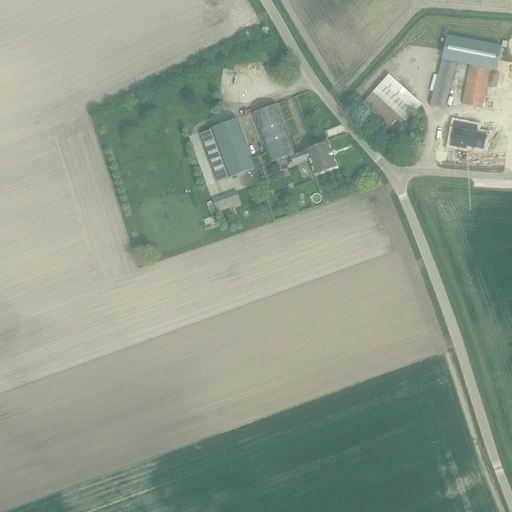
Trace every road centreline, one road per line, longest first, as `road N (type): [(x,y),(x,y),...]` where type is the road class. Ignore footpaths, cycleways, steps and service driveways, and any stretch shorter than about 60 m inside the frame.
road 1 (unclassified): [(511,497),(394,179)]
road 2 (unclassified): [(394,179),(306,71),(264,0)]
